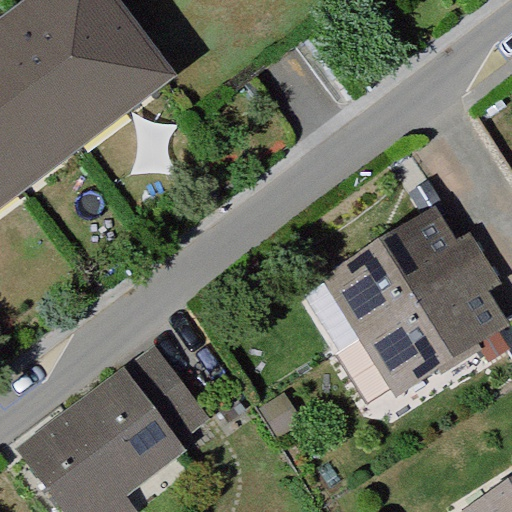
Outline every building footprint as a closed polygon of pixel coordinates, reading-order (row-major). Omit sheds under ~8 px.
[(84,0),(58,0),(0,43),(0,216),(158,99),(84,0)] [(422,230),(318,293),(354,352),(472,282),(459,258),(444,267),(422,230)] [(487,304),(472,282),(354,352),(387,405),(491,341),(473,312),(487,304)] [(144,362),(114,384),(172,464),(202,442),(144,362)] [(114,384),(2,464),(37,511),(102,511),(172,464),(114,384)] [(274,411),(253,424),(267,446),(287,433),(274,411)] [(511,511),(511,490),(476,511),(511,511)]
